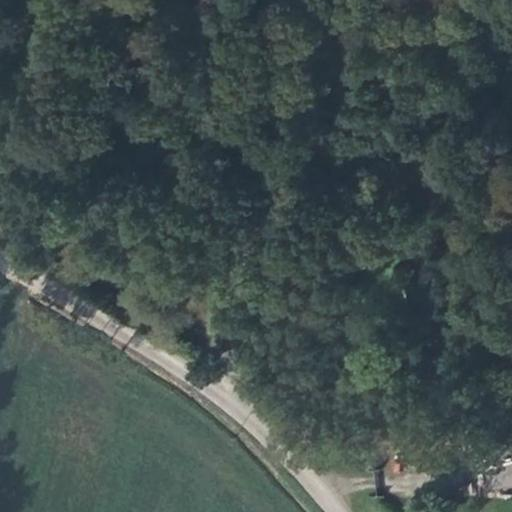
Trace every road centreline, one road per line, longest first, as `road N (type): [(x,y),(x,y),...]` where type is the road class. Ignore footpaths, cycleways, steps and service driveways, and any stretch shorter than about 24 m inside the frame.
road 1 (unclassified): [(293,0),(247,356),(234,399)]
road 2 (tertiary): [(0,253),(234,399)]
road 3 (tertiary): [(234,399),(335,511)]
